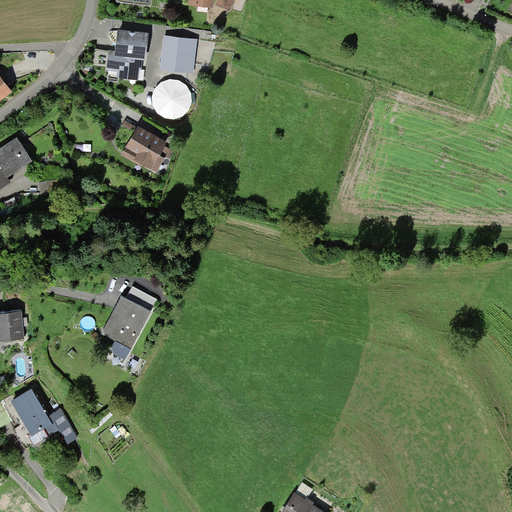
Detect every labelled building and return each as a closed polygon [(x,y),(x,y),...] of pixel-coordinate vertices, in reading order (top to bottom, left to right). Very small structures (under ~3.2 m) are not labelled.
[(189,0),(189,3),(188,6),(213,10),(214,0),(189,0)] [(216,0),(218,0),(216,6),(230,12),(234,0),(216,0)] [(149,28),(117,25),(115,43),(115,46),(109,46),(107,68),(117,69),(116,75),(139,78),(140,68),(142,68),(143,56),(146,57),(149,28)] [(164,33),(159,67),(193,71),(198,37),(164,33)] [(0,71),(0,97),(3,96),(13,88),(0,71)] [(153,93),(153,101),(155,105),(158,110),(163,114),(170,116),(181,115),(186,111),(191,103),(192,93),(188,84),(183,79),(175,77),(167,78),(159,82),(155,87),(153,93)] [(125,142),(135,124),(125,118),(115,137),(125,142)] [(167,137),(137,121),(135,124),(125,142),(123,146),(125,147),(121,153),(141,164),(143,162),(151,166),(159,151),(164,144),(167,137)] [(32,155),(17,133),(0,144),(0,161),(3,166),(7,172),(21,163),(32,155)] [(172,149),(164,144),(159,151),(165,155),(170,157),(172,149)] [(157,170),(165,155),(159,151),(151,166),(157,170)] [(7,172),(3,166),(0,167),(0,187),(12,180),(7,172)] [(62,176),(39,179),(41,192),(63,189),(62,176)] [(127,295),(152,309),(158,297),(133,284),(127,295)] [(127,295),(122,292),(117,300),(100,329),(116,338),(116,337),(131,346),(152,309),(127,295)] [(0,338),(25,336),(22,307),(8,308),(0,308),(0,338)] [(131,346),(116,337),(116,338),(112,345),(113,351),(125,358),(132,346),(131,346)] [(49,413),(32,384),(10,396),(21,414),(31,432),(45,424),(50,433),(60,427),(68,441),(77,435),(60,406),(49,413)] [(0,397),(0,425),(12,418),(0,397)] [(305,496),(294,489),(279,511),(281,511),(328,511),(313,501),(314,499),(311,497),(307,494),(305,496)]
